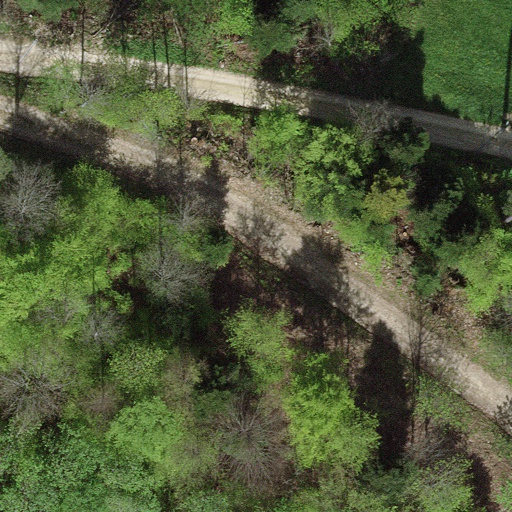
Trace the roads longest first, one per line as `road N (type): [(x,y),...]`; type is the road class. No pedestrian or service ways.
road 1 (track): [(0,106),(95,142),(260,228),(511,406)]
road 2 (track): [(511,142),(94,63),(0,55)]
